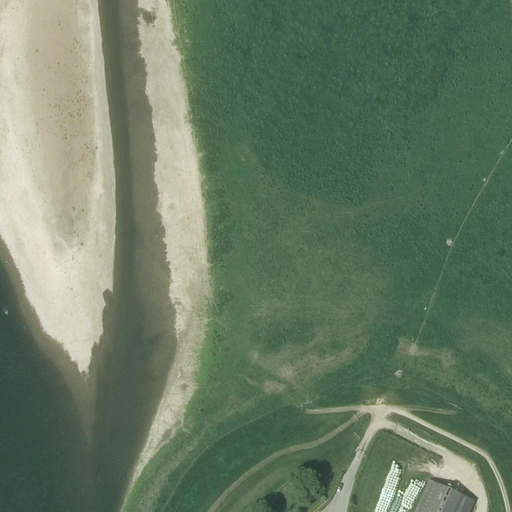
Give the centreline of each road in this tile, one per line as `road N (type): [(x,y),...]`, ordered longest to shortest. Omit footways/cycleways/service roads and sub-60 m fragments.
road 1 (track): [(367,410),(252,469),(210,511)]
road 2 (track): [(507,511),(481,452),(390,408),(367,410)]
road 3 (track): [(375,420),(451,458),(482,502),(478,511)]
